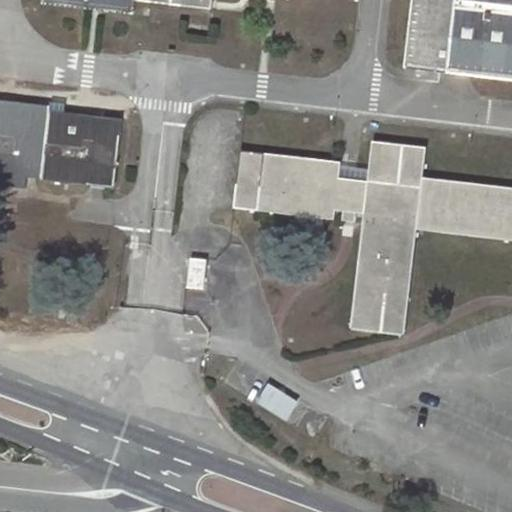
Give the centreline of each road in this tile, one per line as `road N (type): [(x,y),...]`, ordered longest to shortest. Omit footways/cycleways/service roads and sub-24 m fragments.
road 1 (secondary): [(336,511),(147,438)]
road 2 (secondary): [(147,438),(0,384)]
road 3 (secondary): [(0,426),(129,482)]
road 4 (residential): [(0,487),(86,497),(129,482)]
